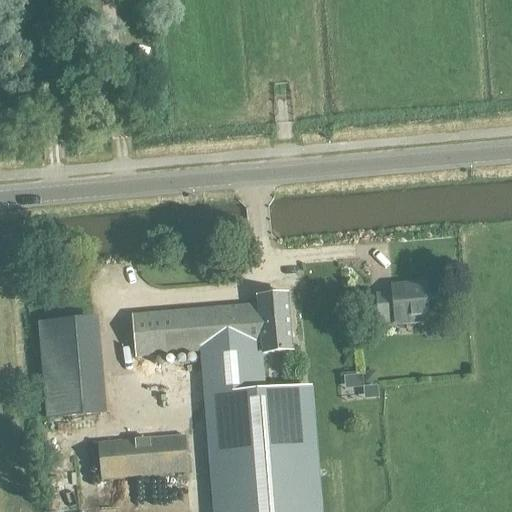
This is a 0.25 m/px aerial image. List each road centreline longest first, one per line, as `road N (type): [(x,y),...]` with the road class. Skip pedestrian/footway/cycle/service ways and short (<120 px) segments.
road 1 (secondary): [(0,196),(511,150)]
road 2 (track): [(0,284),(106,276),(119,301),(256,288),(261,261),(251,173)]
road 3 (track): [(277,0),(289,170)]
